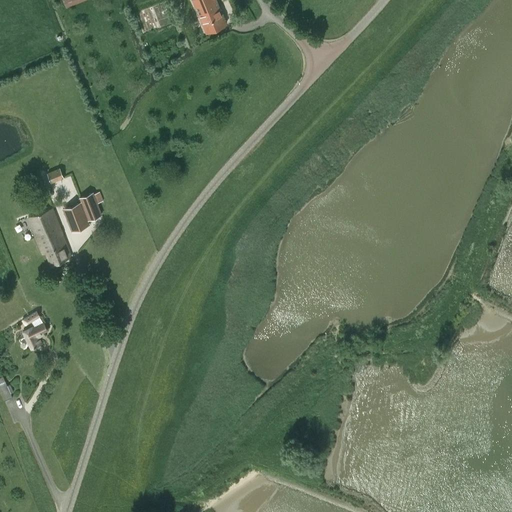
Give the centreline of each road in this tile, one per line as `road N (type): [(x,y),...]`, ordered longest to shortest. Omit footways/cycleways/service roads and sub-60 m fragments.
road 1 (track): [(100,511),(194,254),(429,0)]
road 2 (tertiary): [(68,511),(147,282),(181,227),(323,63)]
